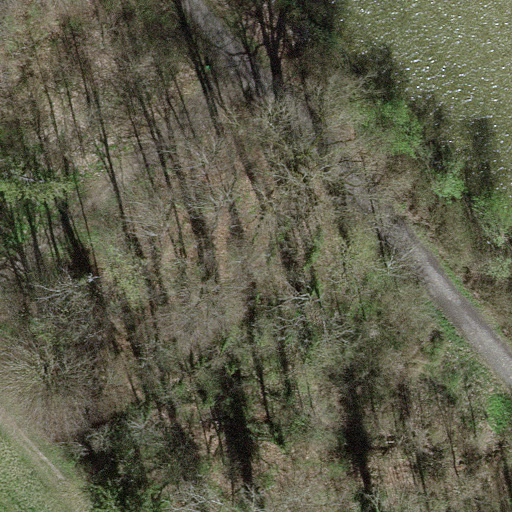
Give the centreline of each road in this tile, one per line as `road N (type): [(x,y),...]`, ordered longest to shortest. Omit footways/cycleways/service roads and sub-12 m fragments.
road 1 (track): [(511,358),(192,0)]
road 2 (track): [(0,257),(229,41)]
road 3 (track): [(119,511),(0,381)]
